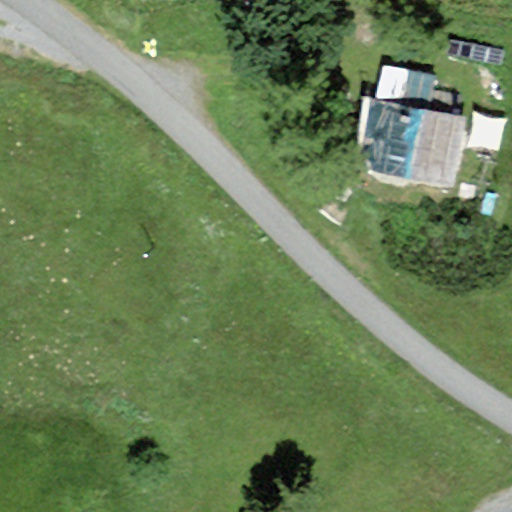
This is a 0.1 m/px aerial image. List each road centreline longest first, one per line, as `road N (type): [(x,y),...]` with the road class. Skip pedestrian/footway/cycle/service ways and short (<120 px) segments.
road 1 (track): [(126,75),(272,224),(429,363),(511,416)]
road 2 (track): [(21,0),(126,75)]
